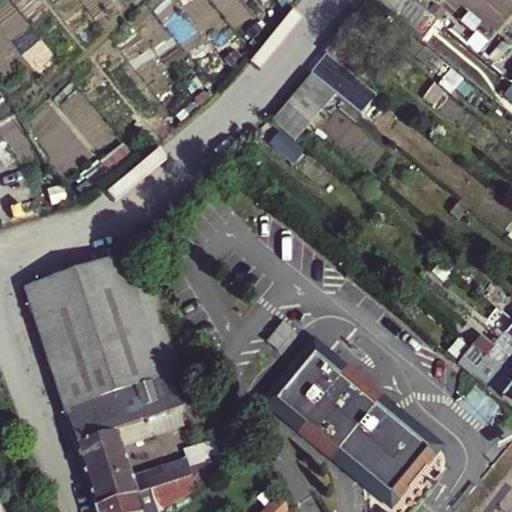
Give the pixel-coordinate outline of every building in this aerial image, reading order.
[(367,0),(416,41),(431,22),(403,0),(367,0)] [(368,61),(383,42),(351,16),(337,35),(339,37),(368,61)] [(360,85),(375,66),(368,61),(339,37),(324,56),(360,85)] [(310,128),(312,130),(337,99),(312,79),(287,109),(310,128)] [(296,146),(310,128),(287,109),(272,127),(296,146)] [(292,166),(301,154),(277,134),(268,147),(292,166)] [(146,422),(187,407),(178,374),(193,368),(134,255),(29,291),(76,446),(146,422)] [(511,305),(510,304),(501,315),(511,324),(511,305)] [(265,344),(277,354),(292,334),(281,325),(265,344)] [(511,352),(511,325),(499,341),(511,352)] [(511,382),(511,352),(499,341),(494,348),(482,338),(472,349),(511,382)] [(296,424),(298,421),(276,402),(294,379),(286,372),(261,403),(390,511),(418,477),(442,448),(312,341),(296,360),(298,361),(299,360),(300,361),(301,360),(302,361),(304,360),(307,364),(317,352),(432,449),(391,499),(344,459),(342,462),(334,456),(336,453),(304,426),(302,429),(296,424)] [(511,382),(472,349),(463,360),(475,370),(469,377),(507,409),(511,412),(511,382)] [(391,499),(432,449),(317,352),(307,364),(304,360),(302,361),(301,360),(300,361),(299,360),(298,361),(296,360),(286,372),(294,379),(276,402),(298,421),(296,424),(302,429),(304,426),(336,453),(334,456),(342,462),(344,459),(391,499)] [(89,485),(129,471),(121,446),(151,436),(146,422),(76,446),(89,485)] [(160,511),(194,491),(190,478),(206,471),(205,468),(235,458),(230,444),(139,475),(133,481),(129,471),(89,485),(96,508),(152,489),(160,511)] [(159,511),(160,511),(152,489),(96,508),(96,511),(159,511)] [(263,511),(289,511),(281,494),(263,511)]
